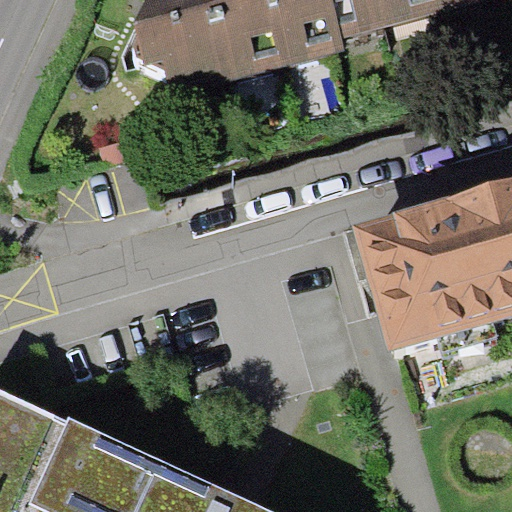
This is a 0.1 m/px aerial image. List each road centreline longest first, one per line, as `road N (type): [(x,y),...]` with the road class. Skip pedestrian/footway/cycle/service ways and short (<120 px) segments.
road 1 (residential): [(511,149),(5,302)]
road 2 (unknown): [(348,198),(430,511)]
